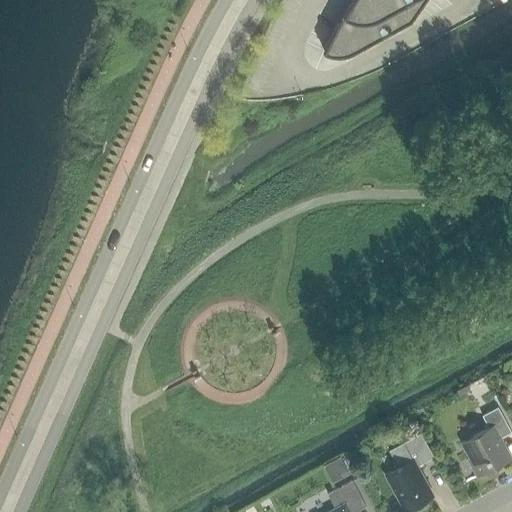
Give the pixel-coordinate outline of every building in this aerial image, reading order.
[(352,52),(411,20),(424,0),(350,0),(348,5),(342,14),(334,30),(329,38),(325,47),(324,50),(323,52),(324,52),(329,54),(332,55),(335,55),(338,55),(341,55),(344,55),(347,54),(349,53),(352,52)] [(501,439),(511,433),(498,407),(482,415),(488,428),(461,443),(469,459),(467,460),(477,477),(511,458),(501,439)] [(416,467),(434,458),(421,433),(402,443),(412,460),(386,474),(406,510),(431,496),(416,467)] [(340,457),(324,467),(333,482),(349,473),(340,457)] [(356,511),(366,507),(352,480),(327,494),(335,508),(327,511),(356,511)]
